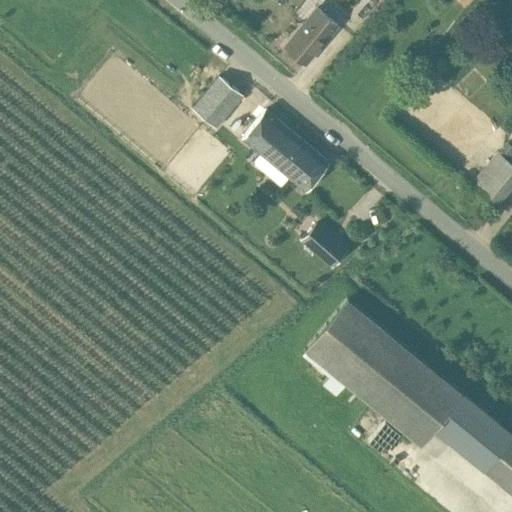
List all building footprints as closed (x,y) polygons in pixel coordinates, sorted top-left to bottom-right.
[(338,23),(317,6),(285,44),(306,62),(338,23)] [(242,93),(219,74),(193,106),(216,125),(242,93)] [(265,108),(242,136),(304,188),(327,160),(265,108)] [(511,146),(505,141),(498,150),(469,183),(495,204),(511,183),(511,146)] [(316,222),(302,237),(332,263),(345,247),(316,222)] [(347,296),(305,348),(302,352),(329,374),(322,383),(335,393),(345,380),(420,442),(434,425),(496,476),(495,477),(511,490),(511,431),(463,391),(463,390),(347,296)]
